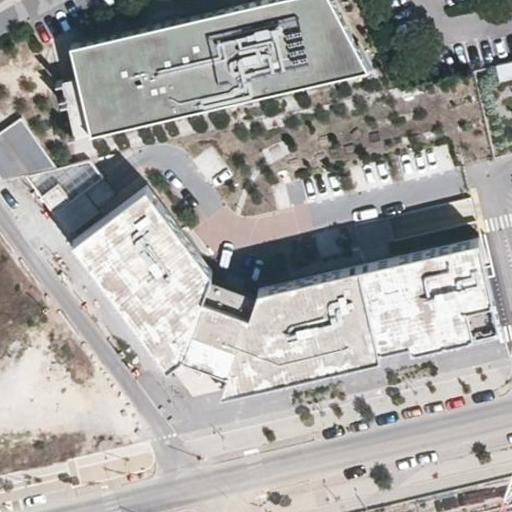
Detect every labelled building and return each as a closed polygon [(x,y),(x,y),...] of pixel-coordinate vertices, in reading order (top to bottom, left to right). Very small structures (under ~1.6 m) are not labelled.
[(189,15),(72,42),(79,74),(92,130),(369,65),(334,0),(251,0),(249,1),(189,15)] [(511,58),(496,61),(499,78),(511,75),(511,58)] [(76,133),(92,130),(79,74),(63,78),(76,133)] [(29,116),(0,128),(0,181),(29,168),(40,192),(60,182),(29,116)] [(142,178),(68,237),(158,359),(176,347),(221,365),(214,383),(372,347),(351,258),(250,281),(241,306),(201,290),(206,267),(142,178)] [(480,227),(351,258),(372,347),(485,319),(475,285),(496,281),(480,227)]
